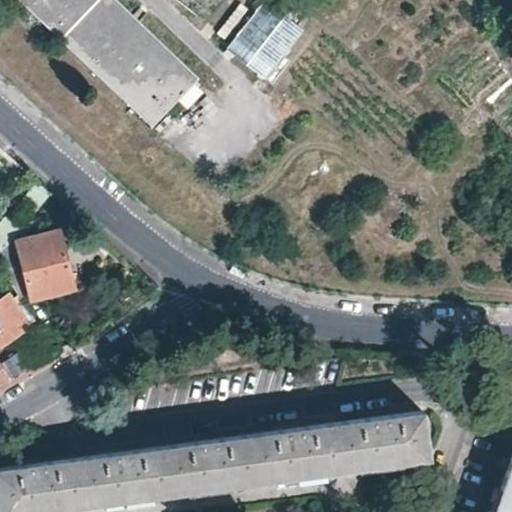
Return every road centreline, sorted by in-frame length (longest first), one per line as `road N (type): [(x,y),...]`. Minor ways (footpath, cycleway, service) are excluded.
road 1 (tertiary): [(206,288),(325,319),(511,335)]
road 2 (tertiary): [(0,102),(206,288)]
road 3 (residential): [(206,288),(0,420)]
